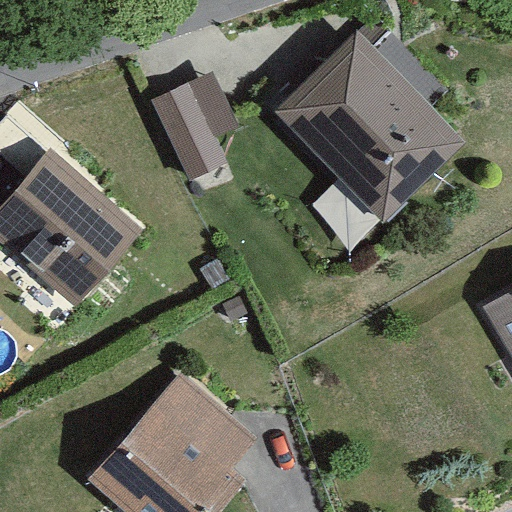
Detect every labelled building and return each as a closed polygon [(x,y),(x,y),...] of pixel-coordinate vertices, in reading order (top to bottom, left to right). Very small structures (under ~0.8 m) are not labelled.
[(477,149),(366,37),(282,120),(393,232),(477,149)] [(193,85),(156,102),(197,188),(233,171),(193,85)] [(146,237),(53,157),(0,217),(0,234),(84,307),(146,237)] [(511,301),(497,310),(511,334),(511,301)] [(243,433),(186,382),(101,475),(142,511),(205,511),(234,481),(215,464),(243,433)]
